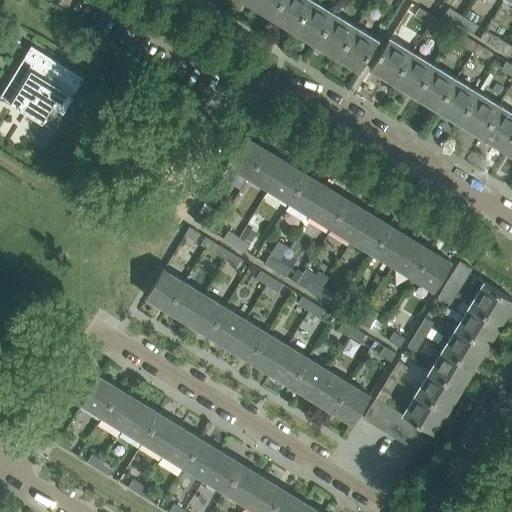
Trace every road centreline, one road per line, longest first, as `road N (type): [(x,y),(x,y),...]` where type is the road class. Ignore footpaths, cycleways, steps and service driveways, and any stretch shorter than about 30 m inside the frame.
road 1 (residential): [(367,511),(123,348),(95,352),(19,481)]
road 2 (residential): [(511,216),(313,96),(222,64),(115,0)]
road 3 (residential): [(438,511),(507,395)]
